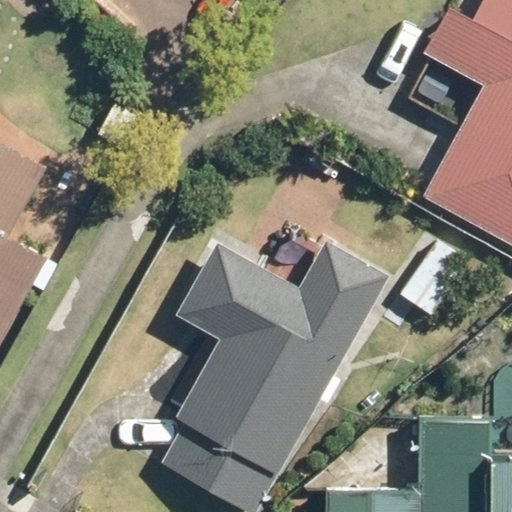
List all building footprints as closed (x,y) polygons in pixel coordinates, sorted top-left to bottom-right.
[(451,1),(425,48),(486,81),(425,192),(511,239),(511,0),(481,0),(474,14),(451,1)] [(47,162),(0,136),(0,340),(0,341),(48,254),(8,232),(47,162)] [(300,283),(218,237),(178,310),(221,334),(178,412),(187,418),(164,460),(256,511),(322,394),(329,397),(342,375),(335,372),(392,271),(327,235),(300,283)] [(454,262),(427,244),(377,318),(404,336),(454,262)] [(496,416),(422,415),(420,488),(328,487),(327,511),(511,511),(511,361),(497,374),(496,416)]
